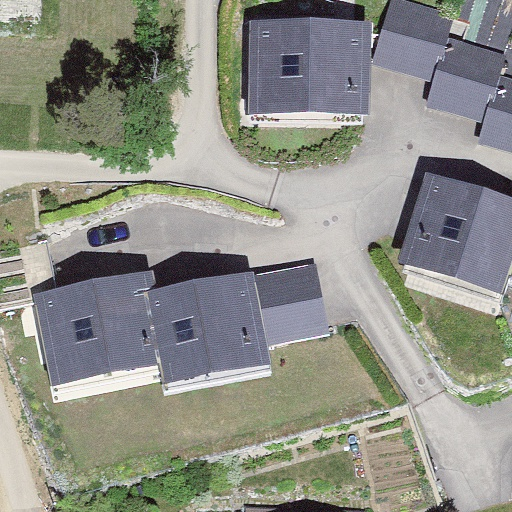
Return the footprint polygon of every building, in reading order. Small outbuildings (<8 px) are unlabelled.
[(397,2),(380,62),(429,76),(446,16),(397,2)] [(359,30),(258,30),(258,117),(359,118),(359,60),(359,30)] [(438,77),(430,106),(479,120),(496,60),(447,46),(438,77)] [(494,125),(489,142),(511,148),(511,84),(506,83),(494,125)] [(511,254),(511,206),(436,183),(422,226),(410,266),(500,294),(511,254)] [(310,270),(248,282),(259,338),(321,326),(310,270)] [(259,338),(248,282),(163,299),(180,384),(265,367),(259,338)] [(142,285),(44,304),(61,391),(158,373),(142,285)]
